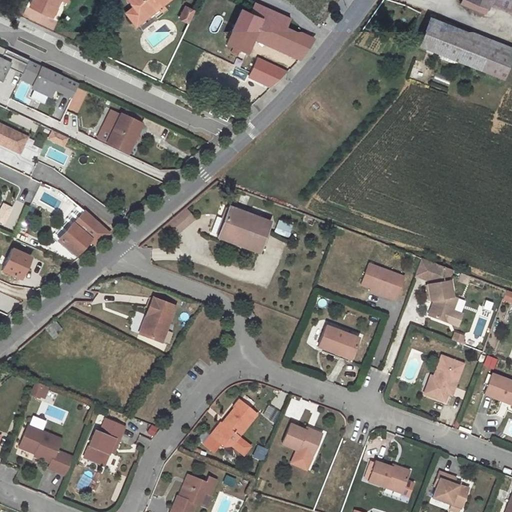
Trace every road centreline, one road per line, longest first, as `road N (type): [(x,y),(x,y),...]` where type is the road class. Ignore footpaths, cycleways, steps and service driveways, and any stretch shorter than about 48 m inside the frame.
road 1 (residential): [(239,363),(511,459)]
road 2 (residential): [(0,30),(239,140)]
road 3 (residential): [(126,511),(154,452),(215,376),(239,363)]
road 4 (residential): [(239,363),(234,313),(223,300),(110,253)]
road 5 (tertiary): [(239,140),(110,253)]
road 6 (tertiary): [(110,253),(0,344)]
road 7 (tertiary): [(330,44),(239,140)]
